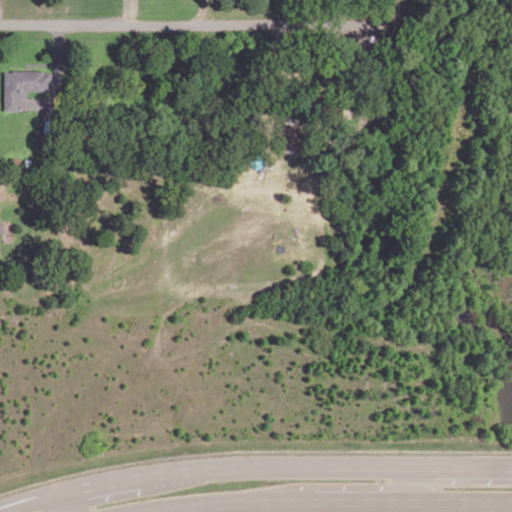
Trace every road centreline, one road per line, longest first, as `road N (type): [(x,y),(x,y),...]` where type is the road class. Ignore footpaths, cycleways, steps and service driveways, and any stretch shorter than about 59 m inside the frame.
road 1 (tertiary): [(511,467),(208,469),(89,485),(0,509)]
road 2 (tertiary): [(133,511),(511,501)]
road 3 (residential): [(0,24),(326,25)]
